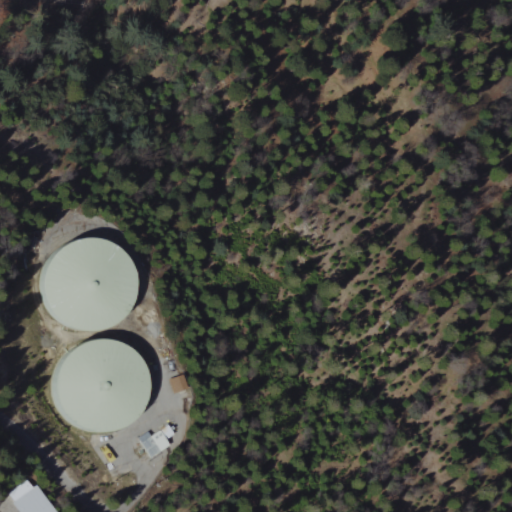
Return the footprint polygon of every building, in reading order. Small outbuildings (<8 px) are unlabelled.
[(124,280),(112,244),(73,240),(38,252),(35,289),(39,301),(38,304),(46,328),(83,331),(120,319),(124,280)] [(102,341),(89,340),(62,346),(48,371),(47,389),(53,418),(80,433),(90,434),(120,427),(136,399),(137,389),(130,357),(102,341)] [(166,379),(170,394),(185,390),(182,375),(166,379)] [(171,436),(164,426),(148,437),(145,433),(134,440),(147,459),(167,446),(164,441),(171,436)] [(50,511),(27,478),(3,494),(15,511),(50,511)]
